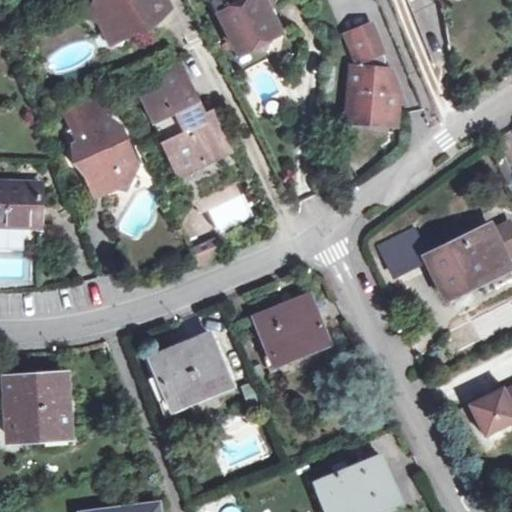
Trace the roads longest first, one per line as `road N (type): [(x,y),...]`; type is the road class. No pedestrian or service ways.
road 1 (residential): [(0,327),(110,317),(232,277),(330,231)]
road 2 (residential): [(330,231),(459,511)]
road 3 (residential): [(330,231),(511,100)]
